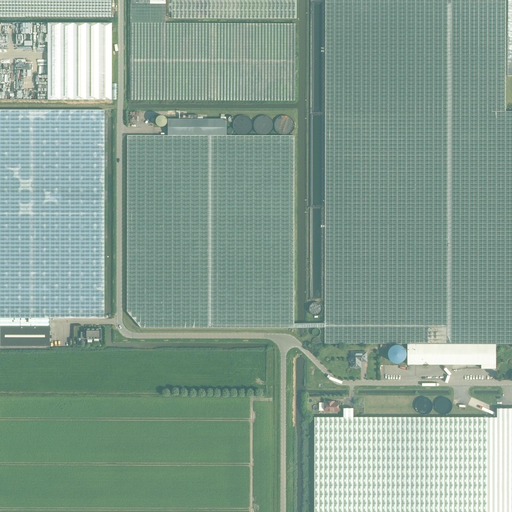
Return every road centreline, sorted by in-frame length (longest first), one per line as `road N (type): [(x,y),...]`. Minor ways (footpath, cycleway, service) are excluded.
road 1 (unclassified): [(121,0),(119,327),(134,336),(282,337)]
road 2 (unclassified): [(282,337),(339,382),(511,383)]
road 3 (unclassified): [(282,337),(282,511)]
